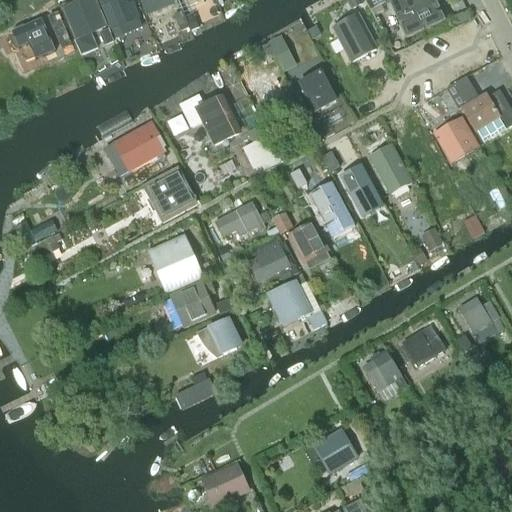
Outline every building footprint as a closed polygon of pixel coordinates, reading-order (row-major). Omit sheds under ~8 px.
[(86,0),(62,11),(74,42),(107,28),(95,0),(86,0)] [(118,28),(121,35),(141,27),(138,20),(135,21),(126,0),(99,0),(104,8),(109,6),(118,28)] [(142,0),(147,12),(171,2),(170,0),(142,0)] [(345,0),(352,11),(363,5),(360,0),(345,0)] [(445,23),(434,0),(398,0),(390,4),(406,41),(445,23)] [(178,12),(179,31),(201,30),(200,11),(178,12)] [(315,48),(316,48),(324,43),(308,12),(299,17),(315,48)] [(334,30),(352,64),(376,52),(358,17),(334,30)] [(46,58),(71,47),(63,27),(59,29),(56,21),(34,30),(46,58)] [(274,61),(276,60),(282,74),(296,68),(282,38),(266,45),(267,46),(257,51),(264,65),(273,60),(274,61)] [(36,74),(47,70),(44,62),(40,64),(39,61),(32,63),(36,74)] [(471,75),(478,97),(502,89),(499,82),(511,78),(507,63),(484,71),(471,75)] [(276,71),(247,85),(262,113),(291,99),(276,71)] [(336,103),(321,74),(299,85),(315,114),(336,103)] [(488,100),(487,98),(480,102),(467,79),(446,91),(458,112),(461,110),(475,133),(499,119),(506,131),(511,128),(511,114),(499,93),(488,100)] [(224,106),(214,104),(205,108),(199,97),(179,107),(190,130),(204,123),(216,146),(238,135),(224,106)] [(450,167),(479,151),(462,121),(433,137),(450,167)] [(151,124),(112,145),(127,171),(118,176),(126,192),(145,181),(169,168),(168,166),(163,155),(168,152),(151,124)] [(259,176),(274,168),(272,163),(277,161),(267,139),(243,150),(253,172),(256,171),(259,176)] [(413,185),(392,146),(369,159),(390,198),(413,185)] [(413,173),(433,210),(458,196),(439,159),(413,173)] [(361,168),(341,179),(363,220),(383,208),(361,168)] [(148,186),(142,189),(162,226),(198,207),(178,170),(176,171),(148,186)] [(329,184),(308,196),(336,245),(357,233),(329,184)] [(266,216),(260,219),(251,203),(214,223),(223,240),(236,234),(239,240),(248,235),(248,236),(256,232),(258,236),(266,231),(264,227),(270,223),(266,216)] [(475,238),(486,231),(478,215),(466,221),(475,238)] [(432,251),(455,239),(445,220),(422,232),(432,251)] [(313,222),(289,235),(306,267),(309,274),(317,269),(330,262),(327,255),(330,254),(313,222)] [(54,238),(37,247),(44,259),(60,250),(54,238)] [(146,254),(165,296),(165,297),(203,280),(185,239),(146,254)] [(257,260),(248,264),(258,285),(278,276),(283,285),(293,279),(289,270),(291,270),(278,246),(275,240),(253,251),(257,260)] [(217,317),(209,300),(216,296),(210,283),(203,287),(202,284),(169,299),(184,333),(217,317)] [(300,289),(275,300),(287,326),(312,314),(300,289)] [(488,304),(482,308),(477,300),(459,310),(473,337),(491,326),(497,336),(504,332),(498,321),(488,304)] [(327,326),(325,322),(320,314),(307,321),(313,333),(327,326)] [(229,321),(207,331),(196,336),(206,353),(216,362),(243,349),(229,321)] [(431,326),(422,331),(427,341),(436,335),(431,326)] [(417,371),(434,360),(442,373),(453,366),(444,352),(435,357),(420,334),(402,345),(417,371)] [(363,369),(382,401),(405,386),(389,360),(383,364),(380,359),(363,369)] [(209,381),(208,382),(204,375),(190,382),(194,389),(183,395),(181,396),(182,399),(176,401),(180,411),(188,407),(215,393),(209,381)] [(330,476),(356,462),(339,435),(314,449),(330,476)] [(212,511),(251,494),(239,465),(200,482),(212,511)]
